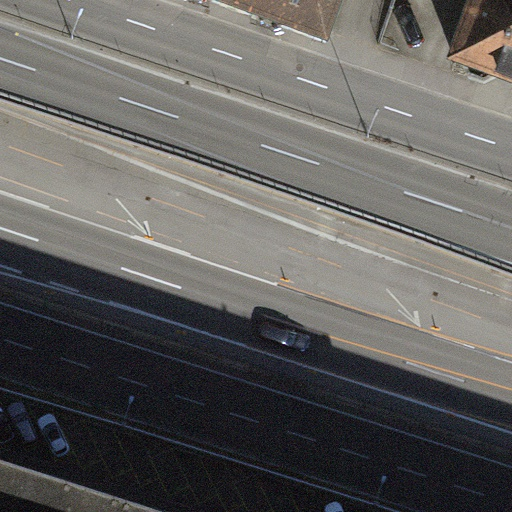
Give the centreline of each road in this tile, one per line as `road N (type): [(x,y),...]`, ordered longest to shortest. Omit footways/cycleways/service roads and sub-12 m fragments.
road 1 (motorway): [(511,258),(0,72)]
road 2 (motorway): [(0,228),(511,395)]
road 3 (primary): [(0,333),(511,492)]
road 4 (primary): [(511,151),(70,0)]
